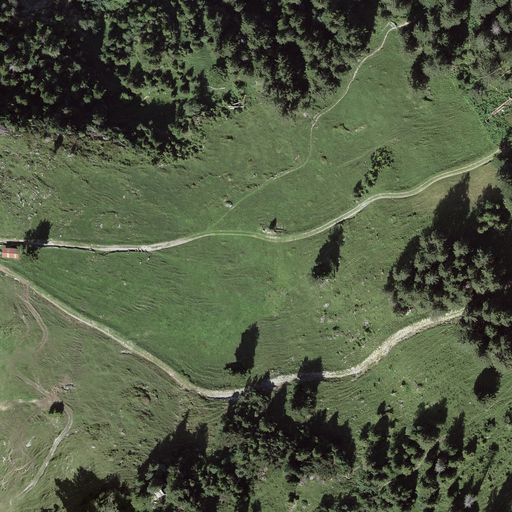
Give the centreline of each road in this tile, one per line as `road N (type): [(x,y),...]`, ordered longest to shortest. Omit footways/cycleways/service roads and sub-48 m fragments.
road 1 (track): [(511,140),(476,164),(423,188),(371,198),(305,235),(205,233)]
road 2 (track): [(205,233),(149,248),(0,239)]
